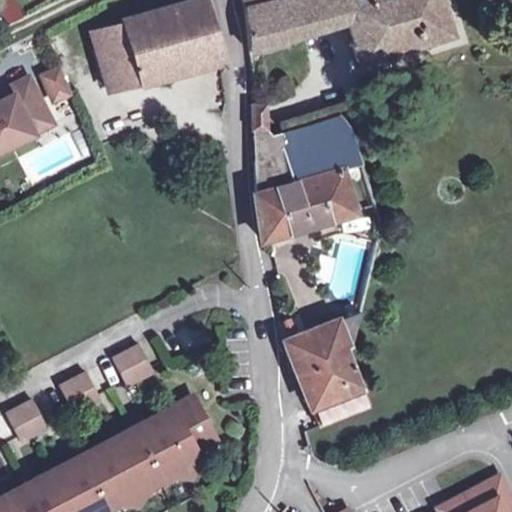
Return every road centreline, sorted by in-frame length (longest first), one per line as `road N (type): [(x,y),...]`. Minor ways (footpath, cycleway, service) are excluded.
road 1 (residential): [(283,473),(217,0)]
road 2 (residential): [(283,473),(354,486),(496,431)]
